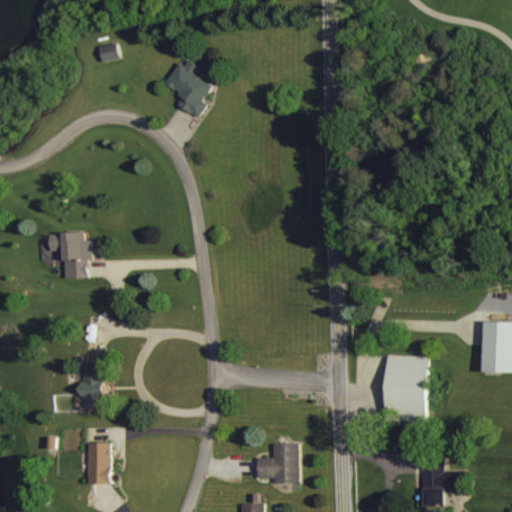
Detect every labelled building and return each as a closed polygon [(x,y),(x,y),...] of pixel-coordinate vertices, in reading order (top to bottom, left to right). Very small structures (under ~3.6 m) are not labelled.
[(100,43),(102,58),(119,55),(117,40),(100,43)] [(199,115),(208,102),(203,98),(213,82),(196,71),(201,64),(186,54),(167,81),(184,93),(178,101),(199,115)] [(88,275),(88,258),(92,258),(92,236),(85,237),(85,231),(45,231),(45,260),(65,260),(65,275),(88,275)] [(484,368),(511,368),(511,318),(485,318),(484,368)] [(427,354),(387,352),(385,417),(425,419),(427,354)] [(102,361),(82,362),(84,404),(104,404),(102,361)] [(113,481),(113,440),(91,440),(91,481),(113,481)] [(301,479),(300,440),(274,441),(274,454),(258,455),(259,474),(275,474),(275,480),(301,479)] [(445,468),(445,458),(423,458),(424,503),(446,502),(445,489),(465,489),(464,468),(445,468)] [(265,511),(266,501),(243,501),(243,511),(265,511)]
